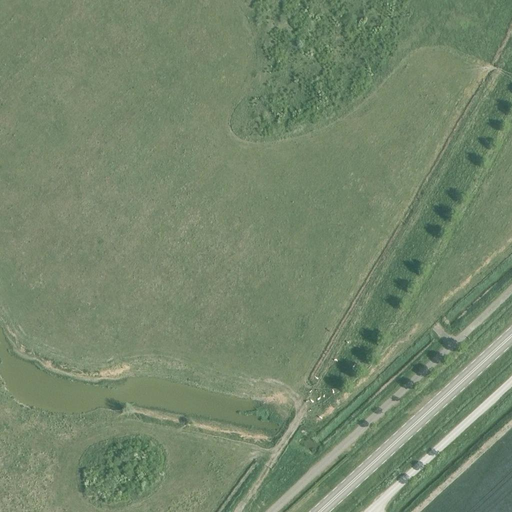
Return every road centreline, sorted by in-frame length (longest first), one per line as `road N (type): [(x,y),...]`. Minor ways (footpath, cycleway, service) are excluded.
road 1 (track): [(237,511),(511,29)]
road 2 (secondary): [(325,511),(511,339)]
road 3 (unclassified): [(273,511),(454,344)]
road 4 (unclassified): [(368,511),(511,380)]
